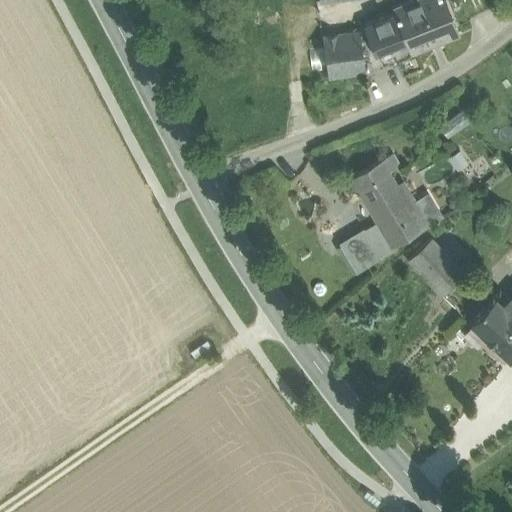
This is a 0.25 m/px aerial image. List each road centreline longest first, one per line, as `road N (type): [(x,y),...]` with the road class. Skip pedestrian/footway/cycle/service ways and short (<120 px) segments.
road 1 (tertiary): [(447,511),(279,317),(202,188)]
road 2 (unclassified): [(202,188),(421,94),(511,30)]
road 3 (track): [(279,317),(14,511)]
road 4 (tertiary): [(202,188),(104,0)]
